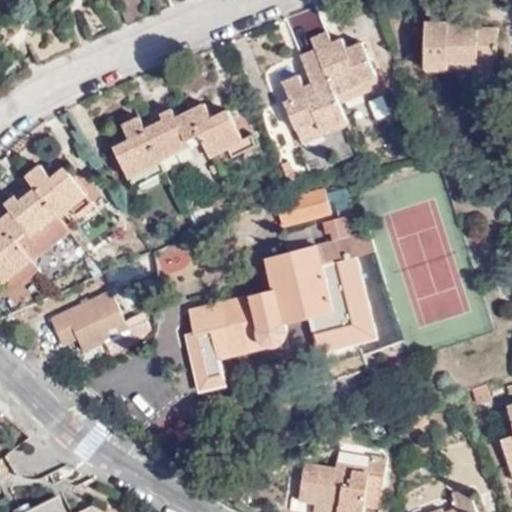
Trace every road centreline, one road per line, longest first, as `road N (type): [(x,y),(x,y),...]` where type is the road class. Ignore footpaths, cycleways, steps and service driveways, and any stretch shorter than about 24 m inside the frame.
road 1 (residential): [(0,120),(88,57),(234,0)]
road 2 (residential): [(0,368),(88,441),(198,511)]
